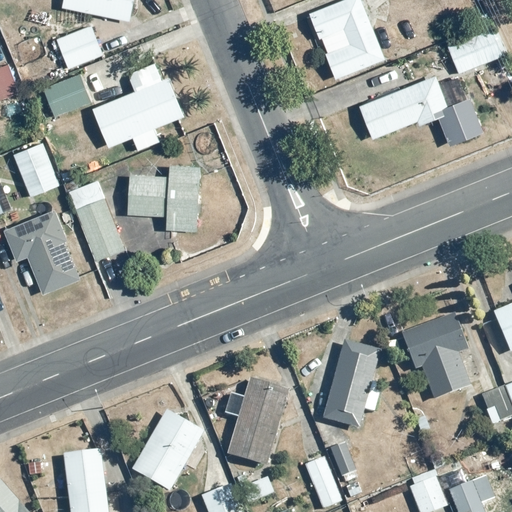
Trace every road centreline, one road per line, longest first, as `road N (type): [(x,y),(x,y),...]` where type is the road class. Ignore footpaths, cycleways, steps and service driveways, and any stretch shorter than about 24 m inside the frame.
road 1 (tertiary): [(321,267),(0,397)]
road 2 (residential): [(213,0),(321,267)]
road 3 (tertiary): [(511,191),(321,267)]
